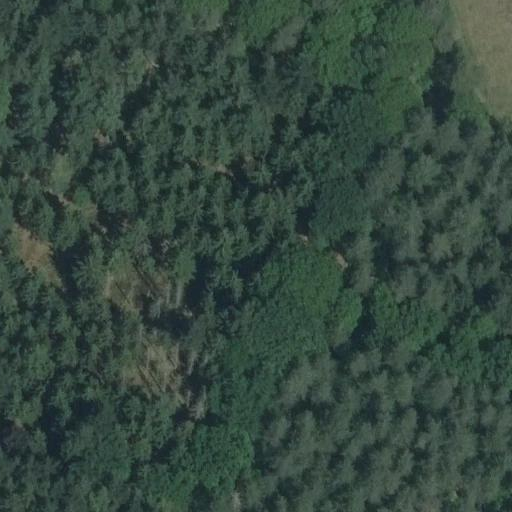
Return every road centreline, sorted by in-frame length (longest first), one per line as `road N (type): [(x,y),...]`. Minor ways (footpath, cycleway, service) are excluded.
road 1 (track): [(204,511),(400,122),(511,163)]
road 2 (track): [(400,122),(62,0)]
road 3 (track): [(249,419),(511,506)]
